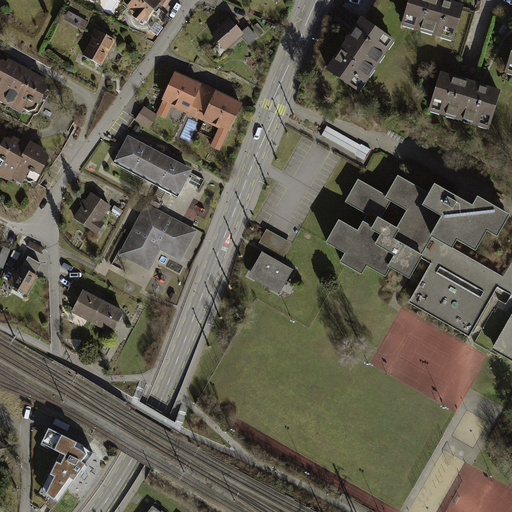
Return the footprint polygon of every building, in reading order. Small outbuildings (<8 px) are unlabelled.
[(149,0),(136,16),(150,27),(165,9),(169,12),(178,0),(149,0)] [(462,7),(438,0),(410,0),(404,21),(415,24),(415,27),(421,29),(422,26),(434,30),(433,33),(441,35),(442,32),(453,36),(462,7)] [(86,29),(90,22),(74,14),(70,22),(86,29)] [(243,34),(229,18),(212,33),(226,49),(243,34)] [(390,39),(363,20),(328,70),(356,89),(361,81),(364,83),(368,77),(365,75),(370,68),(373,70),(378,62),(376,60),(380,53),(383,55),(387,49),(385,47),(390,39)] [(248,26),(242,32),(244,34),(243,36),(249,43),(257,37),(248,26)] [(122,48),(104,37),(92,59),(109,69),(122,48)] [(50,90),(9,66),(0,80),(0,96),(34,116),(50,90)] [(164,100),(157,114),(165,117),(172,103),(188,110),(189,108),(198,112),(205,95),(197,92),(200,86),(175,74),(163,99),(164,100)] [(499,92),(442,75),(432,106),(441,109),(440,112),(447,114),(448,111),(456,114),(455,117),(464,120),(465,117),(473,119),(472,122),(479,124),(480,121),(489,124),(499,92)] [(213,99),(205,95),(198,112),(205,116),(204,118),(220,126),(211,146),(219,150),(229,129),(230,130),(241,104),(216,93),(213,99)] [(136,120),(148,128),(157,116),(144,107),(136,120)] [(366,160),(372,150),(329,125),(323,135),(366,160)] [(189,171),(129,139),(124,150),(121,148),(113,163),(154,186),(156,183),(159,185),(158,187),(178,198),(186,183),(183,181),(189,171)] [(23,151),(6,141),(0,151),(0,164),(13,172),(16,166),(34,177),(45,158),(26,147),(23,151)] [(358,181),(346,202),(368,214),(358,232),(339,222),(327,243),(346,253),(341,262),(361,274),(366,265),(385,276),(390,267),(404,275),(405,274),(410,276),(420,258),(432,237),(437,240),(443,229),(456,237),(455,239),(476,251),(487,231),(497,237),(509,215),(478,198),(469,213),(452,204),(456,197),(435,185),(429,194),(398,177),(387,197),(358,181)] [(109,208),(90,195),(76,216),(95,229),(109,208)] [(161,217),(146,210),(140,222),(146,226),(144,230),(137,227),(124,251),(130,255),(129,256),(148,267),(155,253),(154,252),(158,244),(167,248),(166,250),(180,257),(190,238),(188,237),(192,231),(166,217),(163,223),(159,221),(161,217)] [(288,243),(267,231),(259,244),(263,246),(281,256),(288,243)] [(31,242),(28,257),(38,260),(42,245),(31,242)] [(10,249),(3,247),(0,255),(0,265),(3,267),(10,249)] [(20,253),(14,250),(6,265),(12,268),(20,253)] [(274,260),(262,253),(252,271),(259,274),(256,280),(273,289),(275,284),(282,288),(292,270),(281,264),(280,264),(273,261),(274,260)] [(42,267),(27,258),(12,283),(27,292),(42,267)] [(410,301),(470,334),(488,302),(428,268),(410,301)] [(85,288),(72,282),(68,290),(80,297),(85,288)] [(92,323),(104,301),(84,291),(72,313),(92,323)] [(104,301),(92,323),(111,333),(122,311),(104,301)] [(511,315),(511,316),(493,347),(511,357),(511,315)] [(89,459),(94,454),(81,444),(49,429),(41,445),(59,455),(54,464),(40,493),(57,505),(89,459)]
